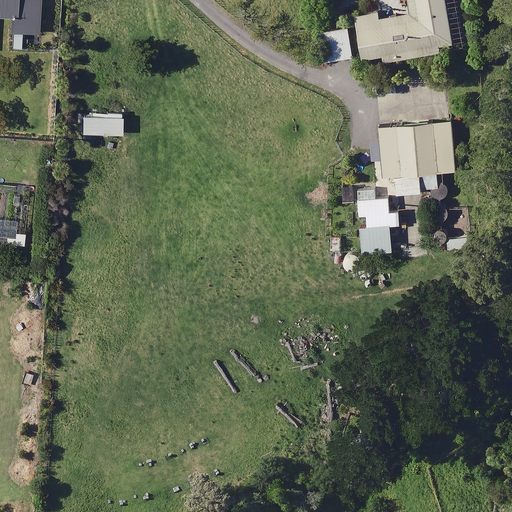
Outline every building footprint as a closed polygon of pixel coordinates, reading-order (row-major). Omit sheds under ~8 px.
[(0,0),(0,14),(12,15),(11,29),(39,31),(40,0),(0,0)] [(383,60),(440,50),(439,44),(450,42),(442,0),(406,0),(408,11),(382,16),(381,10),(353,14),(361,58),(382,54),(383,60)] [(351,57),(347,27),(317,31),(321,60),(351,57)] [(119,134),(120,113),(82,111),(81,132),(119,134)] [(394,192),(420,190),(420,187),(435,186),(434,171),(453,170),(451,120),(379,123),(382,173),(393,173),(394,192)] [(398,207),(362,210),(363,224),(356,224),(358,251),(389,248),(388,226),(399,225),(398,207)]
